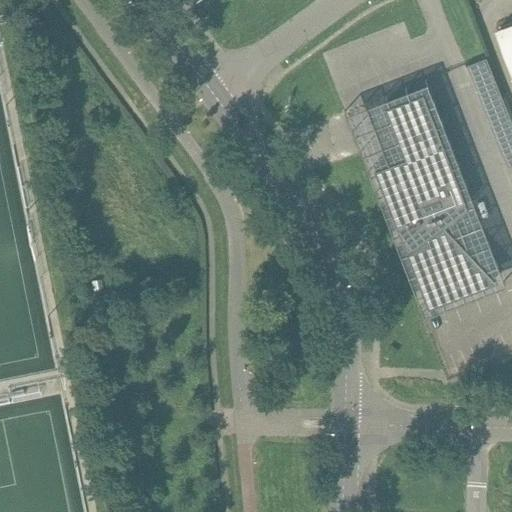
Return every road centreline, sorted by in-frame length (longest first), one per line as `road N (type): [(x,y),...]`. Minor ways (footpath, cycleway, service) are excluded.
road 1 (tertiary): [(343,423),(344,328),(331,265),(213,95)]
road 2 (unclassified): [(213,95),(339,0)]
road 3 (residential): [(476,428),(343,423)]
